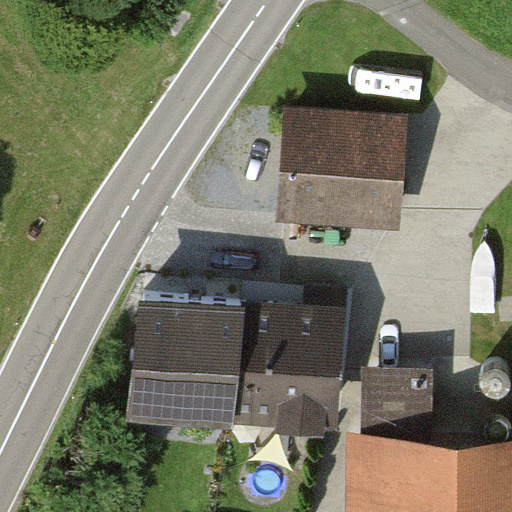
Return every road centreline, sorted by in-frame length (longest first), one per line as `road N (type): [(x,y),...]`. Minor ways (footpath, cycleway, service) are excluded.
road 1 (primary): [(0,459),(96,266),(271,0)]
road 2 (track): [(392,0),(511,85)]
